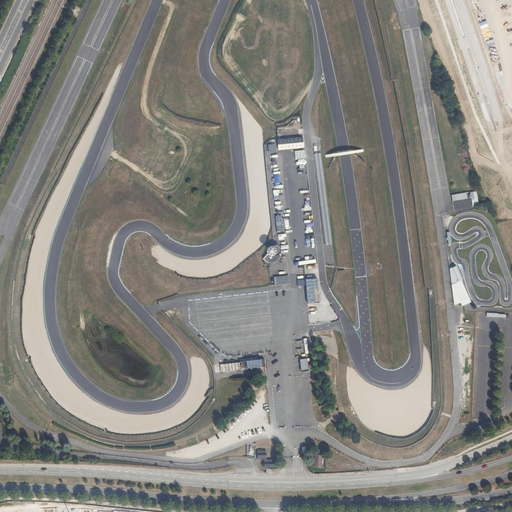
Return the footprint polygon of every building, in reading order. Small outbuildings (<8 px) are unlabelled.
[(286,144),(268,146),(269,154),(287,152),(286,144)] [(451,195),(452,202),(467,199),(466,192),(451,195)] [(470,192),(472,206),(478,205),(476,192),(470,192)] [(272,249),(269,253),(264,259),(267,262),(271,263),(274,262),(280,256),(278,255),(272,249)] [(463,280),(457,266),(450,269),(451,285),(462,281),(463,280)] [(314,282),(313,274),(304,275),(305,283),(312,282),(314,282)] [(289,283),(288,276),(274,276),(274,284),(289,283)] [(462,304),(470,301),(462,281),(451,285),(454,306),(461,303),(462,304)] [(305,283),(307,301),(314,300),(312,282),(305,283)] [(317,323),(316,311),(308,312),(309,324),(317,323)] [(239,363),(221,365),(221,371),(265,367),(264,359),(239,362),(239,363)] [(266,458),(268,458),(268,449),(259,449),(259,458),(266,458)] [(322,455),(314,455),(313,466),(321,466),(322,455)] [(275,458),(268,458),(266,458),(266,467),(275,467),(275,458)]
